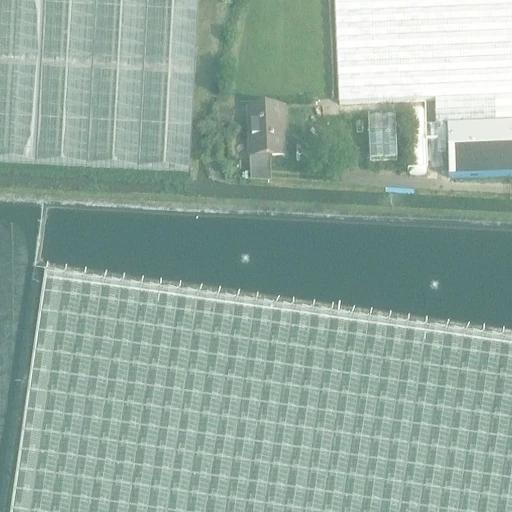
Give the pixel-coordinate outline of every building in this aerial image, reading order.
[(0,0),(0,162),(188,173),(189,145),(195,0),(0,0)] [(511,0),(334,0),(338,106),(433,102),(434,128),(445,128),(511,124),(511,0)] [(245,111),(247,145),(247,158),(283,157),(282,125),(285,125),(284,109),(245,111)] [(234,114),(218,111),(215,126),(231,129),(234,114)] [(394,120),(368,122),(370,163),(396,162),(394,120)] [(511,176),(511,124),(445,128),(446,145),(447,179),(511,176)] [(511,511),(511,342),(45,276),(11,511),(511,511)]
